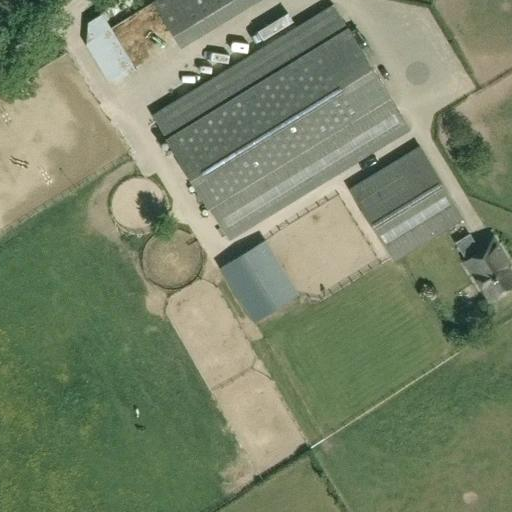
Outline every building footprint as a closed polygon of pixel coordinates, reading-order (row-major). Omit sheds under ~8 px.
[(155,0),(154,1),(179,42),(248,0),(155,0)] [(153,114),(229,238),(409,128),(334,4),(153,114)] [(114,77),(128,70),(108,28),(93,35),(114,77)] [(434,112),(444,101),(418,77),(408,87),(434,112)] [(350,188),(394,260),(464,217),(420,146),(350,188)] [(271,237),(223,266),(252,314),(300,284),(271,237)] [(492,237),(478,246),(481,252),(467,260),(491,299),(511,285),(511,274),(502,258),(504,256),(492,237)]
